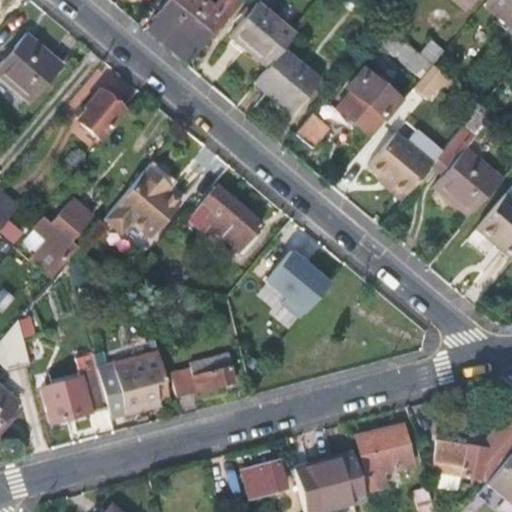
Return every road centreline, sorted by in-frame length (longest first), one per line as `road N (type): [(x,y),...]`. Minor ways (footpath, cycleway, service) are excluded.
road 1 (residential): [(494,356),(71,0)]
road 2 (residential): [(0,488),(494,356)]
